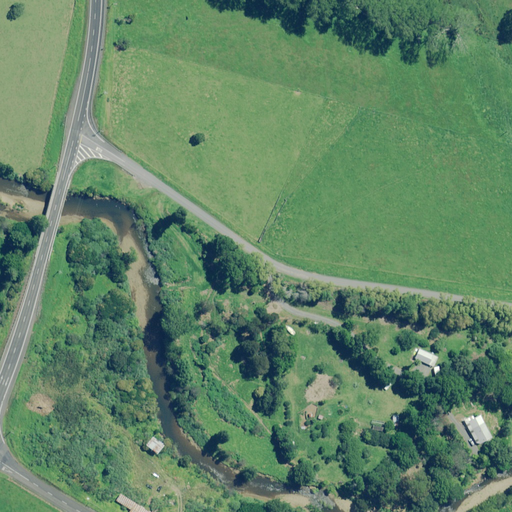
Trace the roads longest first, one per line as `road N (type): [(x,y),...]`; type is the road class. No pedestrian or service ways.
road 1 (residential): [(75,133),(280,269),(511,306)]
road 2 (primary): [(75,133),(0,391)]
road 3 (primary): [(95,0),(75,133)]
